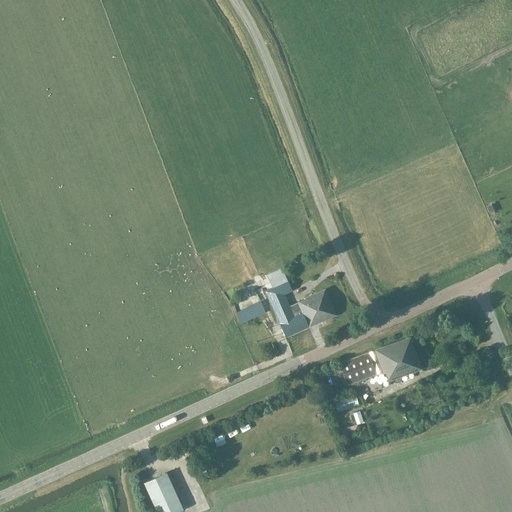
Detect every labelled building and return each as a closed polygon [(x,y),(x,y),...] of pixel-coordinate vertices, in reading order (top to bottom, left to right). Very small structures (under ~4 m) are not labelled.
[(275,286),(265,291),(285,337),(319,323),(321,328),(328,325),(326,319),(336,315),(324,290),(304,298),(305,299),(289,306),(284,294),(291,291),(287,281),(281,268),(266,275),(268,279),(271,278),(275,286)] [(270,343),(269,329),(255,329),(255,343),(270,343)] [(383,374),(384,374),(386,373),(389,382),(422,369),(410,338),(375,350),(368,352),(369,353),(339,363),(347,385),(376,374),(382,372),(383,374)] [(445,406),(442,400),(437,403),(439,409),(445,406)] [(206,479),(212,476),(207,465),(201,468),(206,479)] [(166,473),(144,483),(156,511),(177,511),(183,510),(166,473)] [(78,478),(68,482),(71,489),(81,485),(78,478)]
